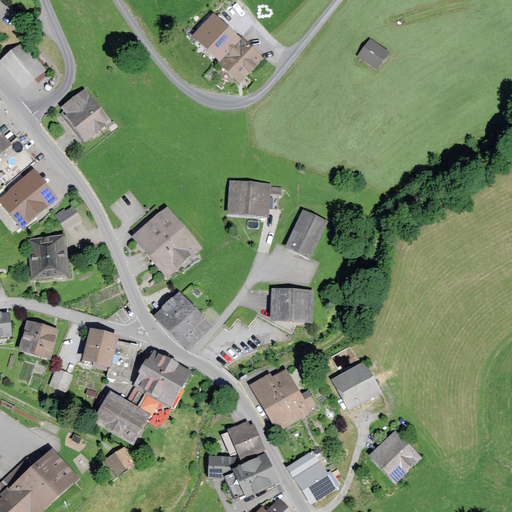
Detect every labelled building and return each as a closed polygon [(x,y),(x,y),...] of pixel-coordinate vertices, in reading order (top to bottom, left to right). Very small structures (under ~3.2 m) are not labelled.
[(215,18),(196,37),(220,60),(238,40),(215,18)] [(242,81),(262,60),(240,39),(238,40),(220,60),(242,81)] [(388,54),(370,40),(359,55),(377,68),(388,54)] [(2,61),(24,86),(39,73),(43,78),(50,72),(37,57),(33,60),(21,46),(2,61)] [(62,114),(84,141),(106,123),(85,96),(62,114)] [(0,140),(0,180),(6,187),(34,163),(17,141),(8,149),(0,140)] [(33,179),(0,206),(0,218),(12,233),(51,201),(33,179)] [(270,210),(277,210),(277,207),(284,207),(284,200),(278,200),(278,195),(281,195),(281,189),(271,188),(271,184),(229,182),(227,217),(270,219),(270,210)] [(65,214),(64,212),(57,216),(66,230),(80,221),(72,209),(65,214)] [(167,209),(132,239),(168,280),(203,250),(167,209)] [(288,247),(309,257),(325,225),(304,215),(288,247)] [(31,284),(69,281),(65,238),(27,242),(31,284)] [(270,324),(313,325),(314,293),(271,291),(270,324)] [(188,345),(209,325),(202,318),(199,320),(178,298),(168,306),(171,309),(162,318),(188,345)] [(224,325),(230,329),(238,319),(249,327),(257,317),(241,304),(224,325)] [(6,315),(0,315),(0,336),(8,336),(6,315)] [(29,327),(23,350),(48,357),(54,334),(29,327)] [(110,365),(116,342),(91,336),(86,359),(110,365)] [(138,347),(116,342),(110,365),(107,378),(128,384),(138,347)] [(132,412),(143,418),(155,425),(158,423),(187,373),(155,354),(154,356),(152,355),(141,374),(143,376),(128,402),(133,405),(131,409),(132,412)] [(350,407),(378,391),(364,365),(335,381),(350,407)] [(71,377),(57,371),(51,385),(65,391),(71,377)] [(254,386),(269,410),(295,395),(283,374),(272,380),(270,376),(254,386)] [(298,400),(295,395),(269,410),(281,431),(294,423),(291,419),(305,411),(307,415),(316,410),(307,394),(298,400)] [(130,440),(143,418),(132,412),(113,400),(100,422),(130,440)] [(251,430),(250,427),(247,428),(247,426),(222,437),(231,457),(241,453),(246,463),(265,455),(253,429),(251,430)] [(396,439),(377,457),(397,478),(415,459),(396,439)] [(115,459),(107,463),(110,468),(114,466),(118,473),(132,464),(124,453),(122,454),(120,452),(113,456),(115,459)] [(290,468),(314,503),(336,489),(326,474),(323,476),(316,465),(319,464),(312,454),(290,468)] [(37,511),(73,480),(52,458),(39,470),(34,466),(2,496),(6,501),(0,506),(0,511),(31,511),(33,510),(34,511),(37,511)] [(235,474),(224,479),(230,491),(234,488),(240,500),(275,483),(263,459),(243,469),(244,470),(235,474)] [(224,479),(235,474),(236,461),(212,461),(212,477),(223,477),(224,479)]
